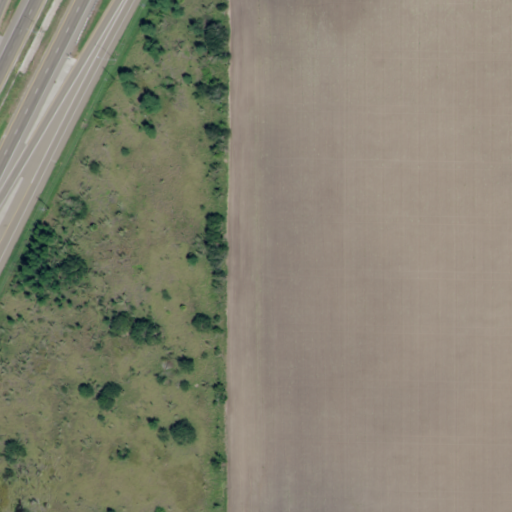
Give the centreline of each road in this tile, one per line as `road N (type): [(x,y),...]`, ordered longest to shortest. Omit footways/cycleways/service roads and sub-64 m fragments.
road 1 (secondary): [(0,242),(124,0)]
road 2 (motorway): [(0,199),(116,15)]
road 3 (motorway): [(0,166),(83,0)]
